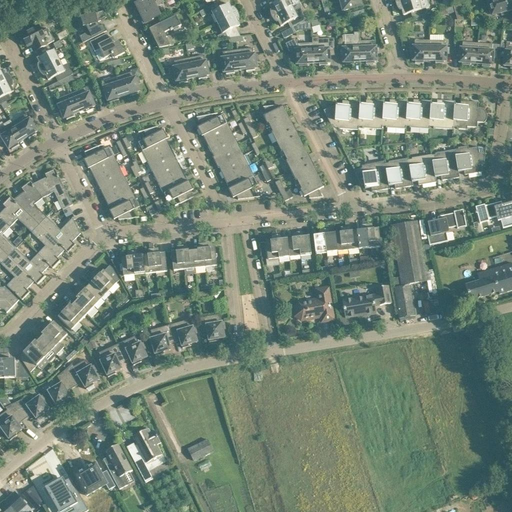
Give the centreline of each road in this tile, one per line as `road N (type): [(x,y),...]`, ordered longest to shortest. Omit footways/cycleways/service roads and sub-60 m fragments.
road 1 (unclassified): [(0,476),(136,386),(243,356)]
road 2 (residential): [(347,208),(497,182),(511,88)]
road 3 (unclassified): [(269,352),(511,307)]
road 4 (residential): [(0,335),(103,236)]
road 5 (residential): [(347,208),(286,83)]
road 6 (unclassified): [(243,356),(228,222)]
road 7 (unclassified): [(269,352),(242,220)]
road 8 (residential): [(228,222),(167,102)]
road 9 (residential): [(103,236),(228,222)]
road 10 (residential): [(167,102),(286,83)]
